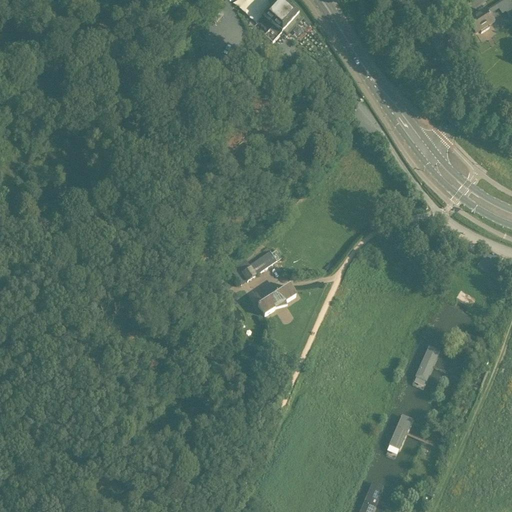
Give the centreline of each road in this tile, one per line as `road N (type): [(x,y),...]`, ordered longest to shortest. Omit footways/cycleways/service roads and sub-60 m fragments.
road 1 (track): [(511,327),(431,511)]
road 2 (primary): [(427,150),(318,0)]
road 3 (unclassified): [(441,136),(454,110),(452,84),(422,0)]
